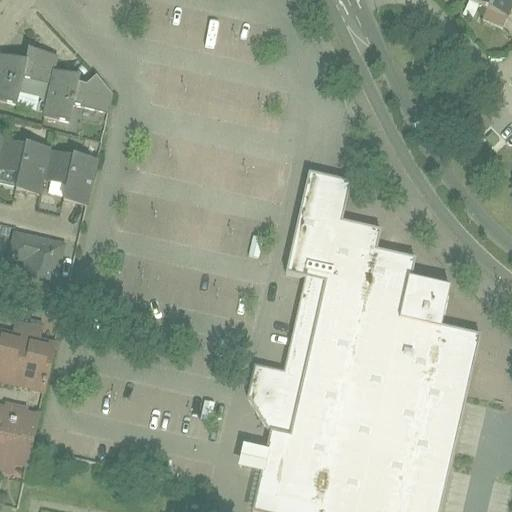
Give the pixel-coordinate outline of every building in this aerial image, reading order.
[(511,8),(511,0),(467,0),(465,5),(507,23),(511,8)] [(60,78),(65,54),(3,42),(0,54),(0,108),(13,111),(20,76),(42,80),(35,118),(65,124),(69,104),(101,111),(101,104),(99,89),(96,84),(60,78)] [(55,201),(80,208),(94,158),(0,133),(0,168),(12,172),(6,191),(34,199),(40,178),(59,183),(55,201)] [(289,368),(257,370),(249,405),(271,433),(267,450),(240,444),(236,466),(261,472),(256,504),(253,511),(436,511),(479,336),(440,327),(447,286),(411,277),(413,259),(375,251),(379,230),(340,222),(349,181),(309,172),(287,272),(309,277),(289,368)] [(60,236),(19,235),(18,286),(59,287),(60,236)] [(0,379),(39,389),(51,333),(0,321),(0,379)] [(0,476),(18,480),(34,410),(0,401),(0,476)]
